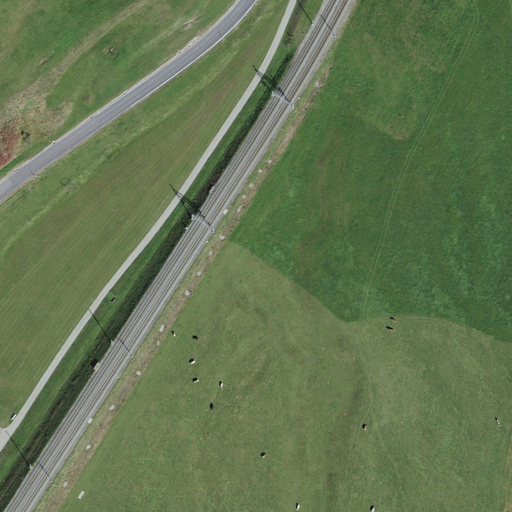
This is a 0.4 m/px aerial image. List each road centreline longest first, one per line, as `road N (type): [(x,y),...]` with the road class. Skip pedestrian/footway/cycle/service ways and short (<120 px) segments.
road 1 (track): [(0,456),(263,72),(293,0)]
road 2 (tertiary): [(0,192),(197,51),(248,0)]
